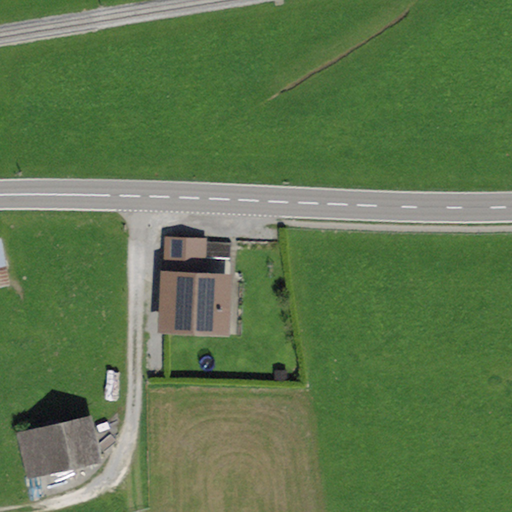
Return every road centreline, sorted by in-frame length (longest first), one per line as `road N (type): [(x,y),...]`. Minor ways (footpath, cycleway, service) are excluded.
road 1 (primary): [(511,205),(0,197)]
road 2 (unknown): [(133,197),(143,360),(128,432),(101,486),(21,511)]
